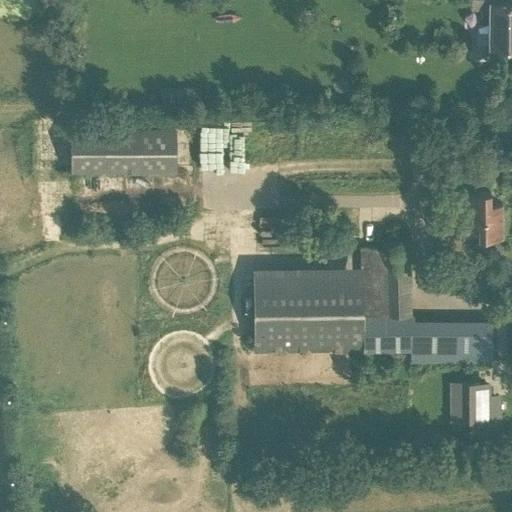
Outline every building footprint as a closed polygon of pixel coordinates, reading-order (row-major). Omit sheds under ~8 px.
[(511,0),(471,0),(472,7),(490,7),(490,45),(511,45),(511,0)] [(194,88),(174,89),(175,105),(194,104),(194,88)] [(226,122),(226,136),(253,137),(253,123),(226,122)] [(278,123),(278,185),(304,185),(304,179),(295,179),(295,137),(301,137),(301,123),(278,123)] [(201,124),(200,149),(222,150),(223,124),(201,124)] [(71,125),(71,171),(174,171),(174,125),(71,125)] [(490,192),(490,191),(455,191),(455,192),(456,192),(456,223),(455,223),(455,224),(478,224),(478,236),(503,236),(503,234),(502,234),(502,204),(503,204),(503,203),(490,203),(489,192),(490,192)] [(360,267),(361,345),(364,345),(364,361),(495,360),(495,322),(415,322),(415,314),(411,314),(411,245),(360,245),(360,267)] [(360,267),(253,268),(254,347),(361,345),(360,267)] [(478,411),(466,411),(465,443),(497,444),(497,443),(497,428),(505,428),(506,404),(478,403),(478,411)]
